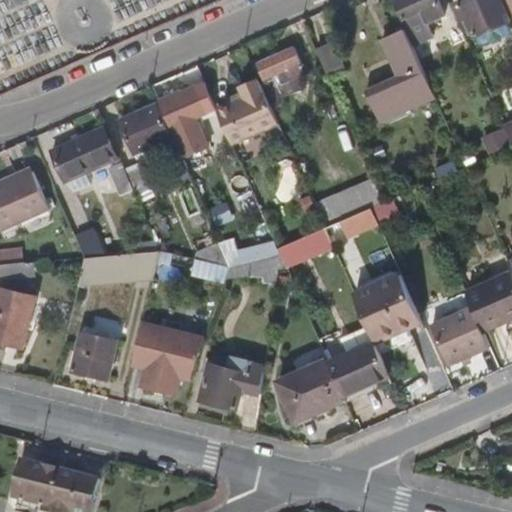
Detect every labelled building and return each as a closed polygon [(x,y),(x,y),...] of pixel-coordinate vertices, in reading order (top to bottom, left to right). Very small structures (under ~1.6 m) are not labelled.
[(424,13),(428,24),(444,16),(437,0),(404,0),(396,4),(402,16),(404,22),(408,20),(424,13)] [(494,0),(469,0),(458,5),(472,38),(504,23),(494,0)] [(511,0),(501,0),(511,23),(511,0)] [(431,31),(428,24),(424,13),(408,20),(415,38),(431,31)] [(435,101),(404,33),(380,43),(396,80),(365,94),(379,126),(435,101)] [(331,47),(316,54),(329,82),(344,75),(331,47)] [(292,50),(256,66),(263,83),(273,105),(301,92),(302,78),(304,77),(292,50)] [(214,109),(203,85),(193,90),(204,113),(214,109)] [(279,128),(260,87),(242,97),(244,100),(216,113),(232,149),(279,128)] [(204,113),(193,90),(180,97),(179,94),(161,102),(173,127),(204,113)] [(177,152),(171,138),(170,138),(156,107),(118,124),(131,155),(158,142),(165,157),(177,152)] [(120,166),(117,159),(114,160),(101,130),(48,154),(59,179),(62,184),(67,182),(72,195),(89,187),(84,174),(109,163),(111,166),(107,169),(114,184),(125,178),(120,166)] [(59,179),(48,154),(39,159),(50,183),(59,179)] [(130,162),(120,166),(125,178),(128,185),(138,180),(130,162)] [(436,171),(440,181),(453,176),(448,165),(436,171)] [(31,171),(0,184),(0,227),(46,207),(31,171)] [(125,178),(114,184),(119,196),(131,191),(128,185),(125,178)] [(376,188),(364,193),(317,214),(325,231),(373,211),(384,206),(376,188)] [(305,217),(316,212),(309,197),(298,202),(305,217)] [(384,206),(373,211),(380,226),(402,217),(395,201),(384,206)] [(331,245),(325,231),(277,251),(280,258),(283,264),(331,245)] [(189,278),(224,286),(224,284),(228,271),(218,247),(192,263),(189,278)] [(253,264),(258,263),(254,248),(242,251),(246,266),(253,264)] [(0,252),(0,267),(6,267),(16,266),(22,265),(21,250),(0,252)] [(84,261),(78,285),(153,282),(156,268),(158,255),(157,255),(84,261)] [(168,270),(170,258),(158,255),(156,268),(168,270)] [(250,283),(276,286),(277,279),(280,258),(258,263),(253,264),(250,280),(250,283)] [(250,280),(253,264),(246,266),(228,271),(224,284),(250,280)] [(22,265),(16,266),(16,280),(27,280),(26,265),(22,265)] [(16,266),(6,267),(7,275),(15,275),(16,266)] [(483,334),(511,321),(511,277),(467,298),(474,314),(483,334)] [(286,280),(277,279),(276,286),(275,295),(283,296),(286,280)] [(376,344),(423,323),(404,280),(357,301),(376,344)] [(38,297),(1,289),(0,292),(0,340),(27,346),(38,297)] [(449,367),(490,350),(483,334),(474,314),(433,331),(449,367)] [(160,334),(143,330),(134,369),(147,372),(151,373),(153,366),(160,334)] [(160,334),(153,366),(151,373),(147,372),(144,389),(173,397),(174,391),(177,391),(179,383),(183,383),(193,387),(199,367),(206,344),(160,334)] [(120,347),(83,340),(76,376),(112,383),(120,347)] [(343,399),(392,379),(382,357),(376,344),(328,366),(343,399)] [(241,392),(249,393),(252,376),(250,375),(253,363),(231,358),(228,370),(209,366),(200,402),(237,412),(241,392)] [(249,393),(262,396),(266,366),(253,363),(250,375),(252,376),(249,393)] [(296,424),(345,403),(343,399),(328,366),(327,363),(279,384),(296,424)] [(179,383),(177,391),(190,395),(193,387),(183,383),(179,383)] [(96,511),(103,484),(23,464),(13,502),(56,511),(96,511)]
